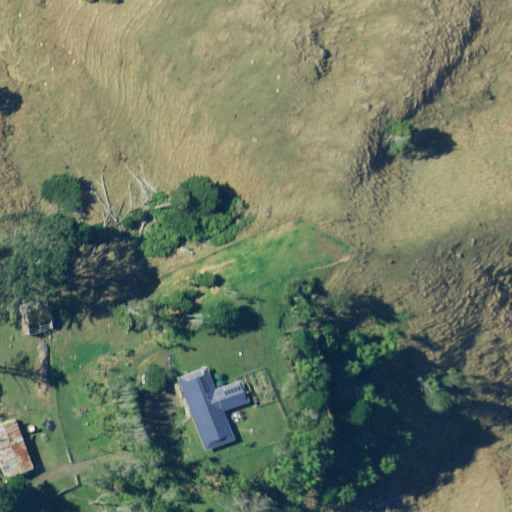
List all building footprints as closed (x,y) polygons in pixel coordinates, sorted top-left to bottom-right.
[(47,328),(39,297),(16,303),(24,334),(47,328)] [(208,380),(203,366),(172,377),(197,448),(228,437),(218,410),(241,402),(233,380),(217,386),(214,378),(208,380)] [(22,397),(8,401),(12,412),(26,407),(22,397)] [(6,402),(0,404),(0,416),(9,413),(6,402)] [(28,467),(10,418),(0,421),(0,475),(1,477),(28,467)]
